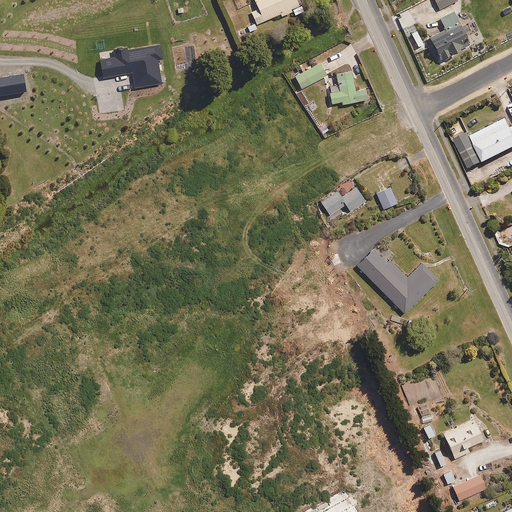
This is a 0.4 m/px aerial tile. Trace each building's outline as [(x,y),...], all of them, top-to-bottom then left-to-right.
[(302,13),(296,0),(254,0),(258,9),(251,12),(257,26),(280,15),(282,18),(293,13),(294,16),(302,13)] [(435,0),(440,9),(457,0),(435,0)] [(465,41),(460,29),(453,15),(439,22),(444,33),(429,40),(440,63),(449,59),(447,56),(450,55),(451,58),(460,54),(459,52),(468,47),(465,41)] [(254,23),(238,29),(241,36),(257,30),(254,23)] [(424,45),(417,31),(412,34),(419,47),(424,45)] [(327,75),(321,63),(296,76),(302,89),(327,75)] [(356,91),(352,71),(337,75),(339,85),(329,87),(332,104),(343,102),(343,105),(368,99),(366,89),(356,91)] [(511,127),(507,119),(473,137),(471,133),(456,141),(471,169),(485,162),(486,163),(511,149),(511,127)] [(366,200),(357,186),(343,195),(339,189),(321,201),(330,214),(346,203),(351,210),(366,200)] [(398,202),(391,186),(377,192),(384,208),(398,202)] [(379,243),(358,264),(405,312),(439,278),(422,261),(407,276),(390,258),(392,256),(379,243)] [(341,262),(338,253),(331,255),(334,264),(341,262)] [(356,394),(385,426),(392,419),(359,383),(310,398),(326,446),(338,443),(325,403),(356,394)] [(485,439),(476,418),(444,432),(455,457),(470,451),(468,446),(485,439)] [(486,488),(480,474),(454,486),(460,500),(486,488)] [(353,511),(342,492),(305,511),(353,511)] [(435,511),(427,492),(406,501),(410,511),(435,511)]
